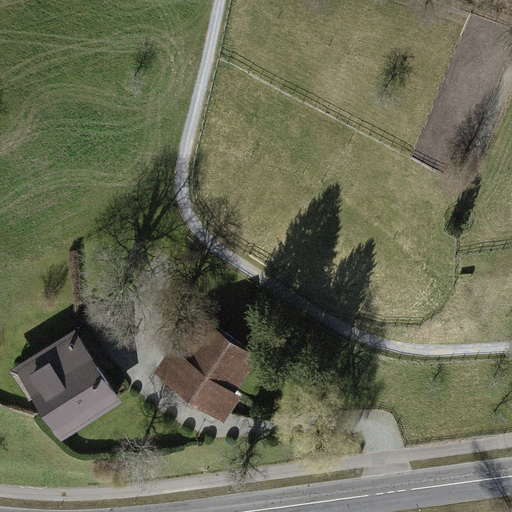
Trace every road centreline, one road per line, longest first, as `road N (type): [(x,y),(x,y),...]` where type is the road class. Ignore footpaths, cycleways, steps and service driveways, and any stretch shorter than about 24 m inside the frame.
road 1 (track): [(511,347),(419,351),(369,340),(224,252),(194,225),(182,173),(220,0)]
road 2 (tertiary): [(247,511),(511,476)]
